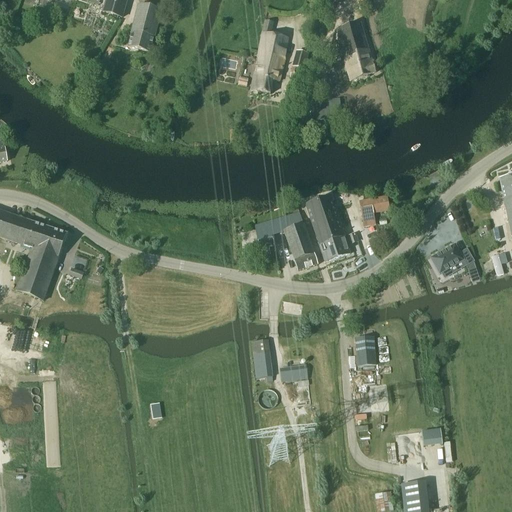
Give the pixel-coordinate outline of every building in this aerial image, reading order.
[(105,0),(102,13),(121,19),(126,0),(105,0)] [(149,53),(151,47),(153,40),(160,11),(139,5),(128,47),(149,53)] [(166,25),(169,17),(161,15),(159,23),(166,25)] [(279,82),(288,39),(269,35),(273,22),(264,21),(250,91),(270,95),(272,81),(279,82)] [(349,82),(375,73),(361,25),(353,26),(335,31),(344,61),(349,82)] [(295,55),(290,73),(296,75),(299,76),(301,70),(304,57),(295,55)] [(317,112),(324,89),(305,84),(298,107),(317,112)] [(511,238),(511,237),(511,176),(499,180),(511,238)] [(373,214),(389,211),(387,196),(358,201),(363,228),(375,226),(373,214)] [(305,205),(318,245),(334,241),(336,248),(338,247),(342,257),(349,255),(331,197),(305,205)] [(45,227),(0,211),(0,239),(30,249),(15,292),(43,302),(55,268),(49,266),(53,257),(36,251),(45,227)] [(297,272),(317,266),(299,214),(254,226),(260,249),(273,246),(271,236),(284,232),(297,272)] [(49,266),(55,268),(67,234),(45,227),(36,251),(53,257),(49,266)] [(324,263),(342,257),(338,247),(336,248),(334,241),(318,245),(324,263)] [(455,244),(429,259),(439,276),(441,275),(444,280),(451,276),(448,271),(465,261),(468,266),(474,262),(467,249),(460,253),(455,244)] [(479,275),(474,262),(468,266),(470,273),(471,278),(479,275)] [(72,269),(70,276),(81,280),(84,273),(72,269)] [(357,367),(375,366),(373,338),(355,339),(357,367)] [(281,383),(307,380),(306,366),(280,369),(281,383)] [(159,404),(150,405),(152,420),(162,419),(159,404)] [(429,511),(426,481),(400,484),(403,511),(429,511)] [(390,494),(375,496),(377,511),(390,511),(393,511),(390,494)]
